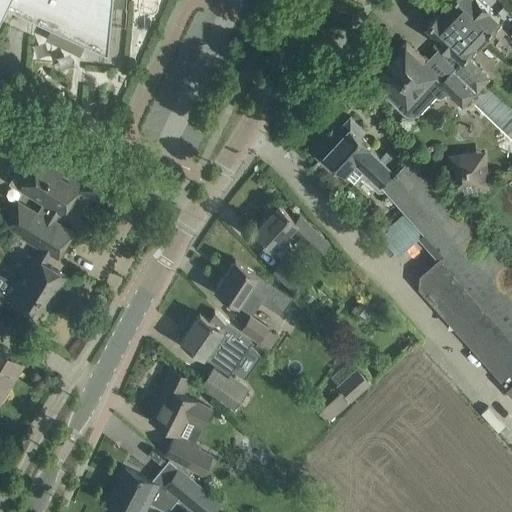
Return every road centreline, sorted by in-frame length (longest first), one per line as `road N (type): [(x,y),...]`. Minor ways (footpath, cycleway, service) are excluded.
road 1 (tertiary): [(31,511),(305,0)]
road 2 (unknown): [(249,117),(511,406)]
